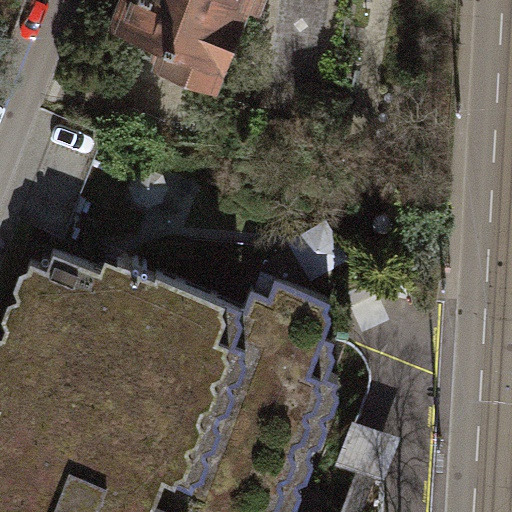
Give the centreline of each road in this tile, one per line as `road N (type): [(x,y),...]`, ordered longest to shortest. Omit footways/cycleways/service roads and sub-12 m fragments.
road 1 (tertiary): [(511,327),(501,511)]
road 2 (residential): [(55,0),(0,137)]
